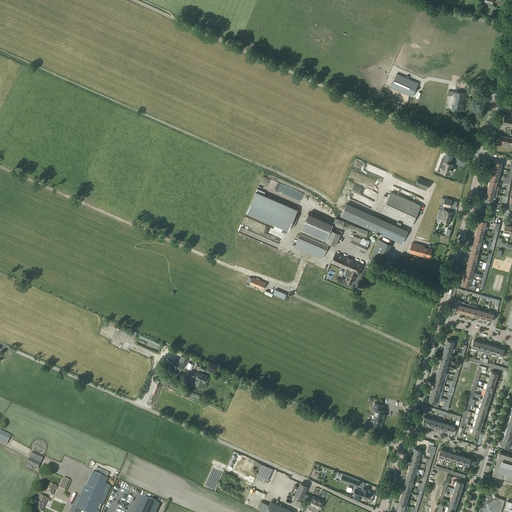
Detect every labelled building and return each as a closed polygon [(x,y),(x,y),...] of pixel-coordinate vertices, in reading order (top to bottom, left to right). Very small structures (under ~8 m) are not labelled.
[(432,74),(433,66),(417,65),(417,73),(432,74)] [(391,87),(390,88),(412,98),(412,96),(418,84),(396,75),(391,87)] [(455,92),(451,110),(459,111),(459,108),(463,109),(466,94),(455,92)] [(511,119),(504,117),(502,125),(506,126),(506,124),(511,125),(509,135),(511,135),(511,119)] [(500,136),(499,142),(502,142),(501,145),(510,147),(511,145),(511,144),(511,138),(509,138),(509,137),(500,136)] [(440,163),(438,169),(441,170),(440,171),(449,174),(451,171),(452,171),(453,168),(452,167),(453,165),(450,163),(451,160),(452,156),(446,154),(442,163),(440,163)] [(495,161),(493,167),(500,169),(502,163),(495,161)] [(493,167),(492,174),(499,176),(500,169),(493,167)] [(418,178),(416,184),(428,189),(430,183),(418,178)] [(490,180),(488,186),(495,188),(497,182),(490,180)] [(488,186),(487,192),(497,195),(498,192),(495,191),(495,188),(488,186)] [(297,210),(255,192),(247,212),(288,230),(297,210)] [(391,192),(382,212),(411,226),(420,206),(391,192)] [(487,192),(485,198),(492,200),(493,196),(496,197),(497,195),(487,192)] [(450,223),(453,213),(444,210),(444,211),(443,211),(445,207),(450,208),(452,201),(442,199),(440,206),(443,206),(442,211),(440,211),(437,220),(450,223)] [(401,242),(404,234),(352,211),(349,218),(358,222),(358,224),(379,233),(401,242)] [(322,259),(329,243),(335,246),(341,231),(336,229),(335,232),(330,229),(332,224),(307,214),(294,247),(322,259)] [(335,218),(332,225),(366,237),(368,231),(344,222),(344,221),(335,218)] [(479,219),(477,228),(484,229),(486,221),(479,219)] [(477,228),(476,234),(483,236),(484,229),(477,228)] [(476,234),(474,240),(483,242),(484,243),(484,240),(482,239),(483,236),(476,234)] [(353,236),(352,240),(367,246),(369,242),(362,239),(362,240),(353,236)] [(352,240),(349,245),(365,251),(367,246),(352,240)] [(472,246),(479,248),(482,249),(483,242),(474,240),(472,246)] [(412,243),(409,253),(422,256),(422,255),(429,257),(431,249),(424,247),(424,246),(412,243)] [(383,265),(389,250),(376,244),(370,259),(383,265)] [(472,246),(471,252),(478,254),(479,248),(472,246)] [(471,252),(469,258),(476,260),(477,257),(479,257),(480,255),(478,254),(471,252)] [(335,253),(331,262),(346,269),(345,275),(348,276),(347,278),(346,279),(347,279),(346,281),(351,283),(353,278),(355,279),(357,273),(359,274),(363,265),(335,253)] [(467,264),(466,271),(473,272),(474,266),(467,264)] [(252,277),(249,283),(263,289),(266,283),(252,277)] [(464,277),(462,285),(469,287),(468,288),(474,290),(475,286),(470,284),(471,278),(464,277)] [(273,294),(272,294),(274,295),(284,299),(286,294),(275,289),(273,293),(273,294)] [(457,304),(455,311),(461,312),(463,305),(457,304)] [(463,305),(461,312),(467,314),(469,307),(463,305)] [(469,307),(467,314),(473,316),(475,309),(476,307),(470,305),(469,307)] [(475,309),(473,316),(479,318),(481,311),(475,309)] [(481,311),(479,318),(486,319),(488,312),(481,311)] [(488,312),(486,319),(492,321),(494,314),(488,312)] [(128,331),(126,336),(134,339),(136,334),(128,331)] [(447,339),(445,346),(452,348),(454,342),(447,339)] [(473,340),(471,347),(478,349),(480,342),(473,340)] [(480,342),(478,349),(484,351),(486,344),(480,342)] [(486,344),(484,351),(490,353),(492,346),(486,344)] [(445,346),(443,352),(450,354),(452,348),(445,346)] [(492,346),(490,353),(496,354),(498,347),(492,346)] [(500,346),(500,347),(500,348),(498,347),(496,354),(495,358),(498,359),(499,355),(502,356),(504,349),(505,348),(500,346)] [(443,352),(441,358),(448,360),(450,354),(443,352)] [(188,359),(181,356),(177,365),(184,368),(188,359)] [(441,358),(440,364),(447,366),(448,360),(441,358)] [(440,364),(438,370),(445,372),(447,366),(440,364)] [(479,367),(469,398),(471,399),(481,368),(479,367)] [(191,370),(188,376),(194,379),(193,382),(191,386),(197,388),(199,389),(201,390),(204,383),(206,376),(197,372),(197,373),(191,370)] [(438,370),(436,377),(443,379),(445,372),(438,370)] [(491,371),(489,377),(496,380),(498,373),(491,371)] [(436,377),(434,383),(444,386),(446,380),(443,379),(436,377)] [(489,377),(487,384),(494,386),(496,380),(489,377)] [(434,383),(432,389),(439,391),(442,392),(444,386),(434,383)] [(487,384),(485,390),(492,392),(494,386),(487,384)] [(432,389),(430,395),(437,397),(439,391),(432,389)] [(485,390),(483,396),(490,398),(492,392),(485,390)] [(187,392),(186,398),(197,401),(199,395),(187,392)] [(430,395),(429,401),(436,403),(437,397),(430,395)] [(226,397),(203,396),(203,406),(226,406),(226,397)] [(483,396),(481,402),(488,404),(490,398),(483,396)] [(481,402),(479,408),(486,410),(488,404),(481,402)] [(376,409),(372,423),(381,425),(383,418),(384,418),(385,411),(381,410),(382,405),(374,403),(373,408),(376,409)] [(428,406),(427,409),(457,418),(458,416),(428,406)] [(479,408),(477,414),(484,416),(486,410),(479,408)] [(477,414),(476,420),(482,422),(484,416),(477,414)] [(424,417),(422,424),(428,426),(431,419),(424,417)] [(431,419),(428,426),(434,428),(437,421),(431,419)] [(476,420),(474,426),(481,428),(482,422),(476,420)] [(437,421),(434,428),(441,429),(443,423),(437,421)] [(443,423),(441,429),(447,431),(449,424),(443,423)] [(449,424),(447,431),(453,433),(455,426),(449,424)] [(473,429),(472,433),(479,435),(481,428),(474,426),(471,425),(470,428),(473,429)] [(0,441),(5,444),(10,435),(0,430),(0,441)] [(504,437),(501,445),(508,447),(511,439),(504,437)] [(427,452),(431,453),(434,454),(436,447),(429,445),(427,452)] [(415,448),(413,454),(420,456),(421,454),(422,450),(415,448)] [(440,449),(438,456),(444,458),(447,451),(440,449)] [(447,451),(444,458),(450,460),(453,453),(447,451)] [(30,452),(28,458),(39,463),(42,457),(30,452)] [(511,456),(499,452),(492,475),(511,480),(511,456)] [(431,453),(413,511),(416,511),(434,454),(431,453)] [(453,453),(450,460),(456,462),(459,455),(453,453)] [(413,454),(411,460),(418,462),(419,459),(420,456),(413,454)] [(456,462),(455,465),(458,466),(459,463),(463,464),(465,457),(459,455),(456,462)] [(465,457),(463,464),(469,466),(471,459),(465,457)] [(28,459),(26,463),(38,467),(39,463),(28,459)] [(411,460),(409,466),(416,469),(418,462),(411,460)] [(409,466),(408,473),(415,475),(416,469),(409,466)] [(435,466),(434,469),(465,478),(466,476),(460,474),(456,472),(435,466)] [(233,481),(235,477),(224,472),(222,475),(233,481)] [(408,473),(406,479),(413,481),(415,475),(408,473)] [(342,474),(340,480),(358,487),(360,481),(342,474)] [(63,477),(58,488),(65,491),(70,480),(63,477)] [(89,477),(78,500),(76,499),(69,511),(80,511),(81,511),(80,511),(95,511),(96,510),(99,511),(109,490),(106,488),(107,486),(89,477)] [(406,479),(404,485),(411,487),(413,481),(406,479)] [(445,480),(435,511),(438,511),(448,480),(445,480)] [(456,481),(454,489),(461,491),(463,483),(456,481)] [(50,484),(46,493),(51,495),(54,490),(55,490),(56,487),(50,484)] [(301,484),(295,495),(301,498),(307,486),(301,484)] [(404,485),(402,491),(409,493),(411,487),(404,485)] [(354,494),(353,498),(361,500),(362,497),(369,499),(371,493),(368,492),(369,491),(363,489),(362,490),(355,488),(353,494),(354,494)] [(454,489),(452,495),(459,497),(461,491),(454,489)] [(402,491),(400,497),(407,499),(409,493),(402,491)] [(484,494),(478,511),(500,511),(504,500),(496,498),(495,495),(493,497),(484,494)] [(452,495),(450,501),(457,503),(459,497),(452,495)] [(35,499),(33,503),(36,504),(34,509),(41,511),(47,499),(39,496),(37,500),(35,499)] [(313,496),(309,505),(313,507),(313,508),(315,509),(315,508),(320,510),(323,501),(313,496)] [(400,497),(398,503),(405,505),(407,499),(400,497)] [(143,498),(137,511),(155,511),(159,505),(143,498)] [(296,500),(294,506),(303,510),(306,505),(296,500)] [(271,501),(265,511),(292,511),(293,511),(271,501)] [(450,501),(448,507),(455,509),(457,503),(450,501)] [(398,503),(396,511),(398,511),(403,511),(405,505),(398,503)]
